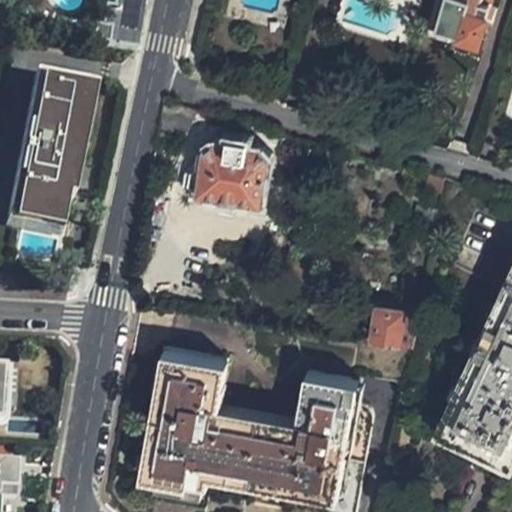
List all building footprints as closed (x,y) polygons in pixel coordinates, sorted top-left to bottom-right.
[(133,50),(137,50),(141,32),(145,4),(145,0),(112,0),(112,6),(105,5),(101,26),(97,25),(93,42),(133,50)] [(438,0),(431,26),(437,27),(435,32),(450,37),(452,32),(479,40),(491,0),(438,0)] [(476,50),(479,40),(452,32),(450,37),(449,41),(476,50)] [(185,136),(199,108),(164,99),(159,123),(185,136)] [(260,200),(268,160),(261,149),(250,147),(251,138),(230,135),(228,143),(214,141),(206,149),(203,168),(198,167),(191,172),(190,183),(194,188),(195,188),(200,190),(200,191),(260,200)] [(74,177),(69,199),(74,200),(79,178),(74,177)] [(41,224),(8,217),(6,226),(61,237),(64,225),(41,220),(41,224)] [(472,465),(511,485),(511,266),(502,286),(484,278),(444,364),(415,427),(475,458),(472,465)] [(378,338),(410,344),(416,317),(403,316),(403,310),(383,308),(378,338)] [(350,510),(367,441),(373,417),(373,411),(371,406),(356,399),(361,374),(353,373),(351,377),(308,368),(299,423),(216,406),(226,358),(172,347),(140,470),(204,482),(202,491),(350,510)] [(0,511),(0,497),(11,498),(13,466),(0,464),(0,511)]
